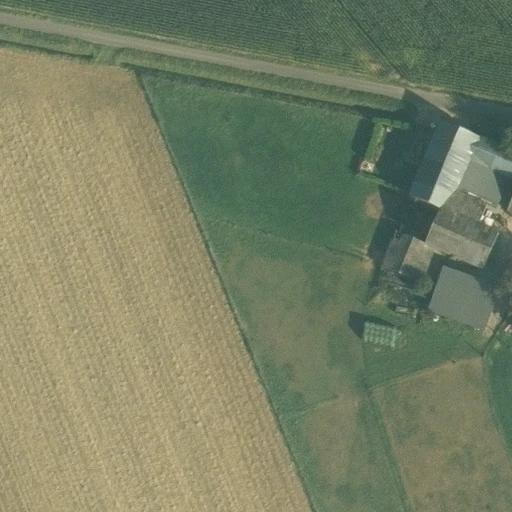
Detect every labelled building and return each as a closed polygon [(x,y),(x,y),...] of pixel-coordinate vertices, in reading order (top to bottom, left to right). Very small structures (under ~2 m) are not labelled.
[(410,198),(440,211),(447,214),(456,195),(470,161),(480,140),(442,123),(410,198)] [(511,153),(480,140),(470,161),(501,174),(511,179),(511,153)] [(456,195),(486,207),(501,174),(470,161),(456,195)] [(440,211),(425,244),(425,245),(434,249),(483,270),(498,235),(478,226),(486,207),(456,195),(447,214),(440,211)] [(428,267),(434,249),(425,245),(425,244),(396,232),(381,268),(415,283),(423,265),(428,267)] [(427,313),(484,333),(500,288),(443,268),(427,313)]
